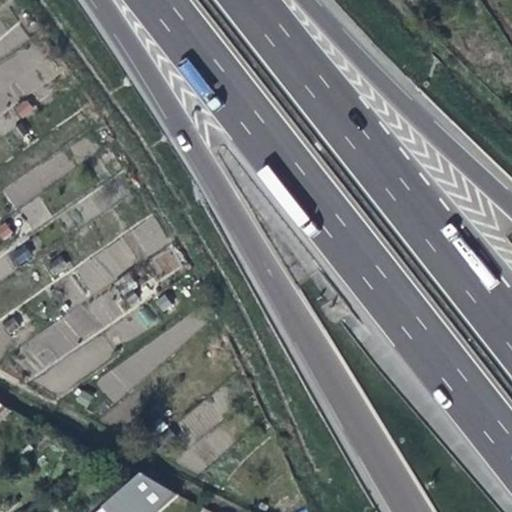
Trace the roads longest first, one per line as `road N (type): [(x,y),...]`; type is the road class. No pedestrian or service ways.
road 1 (motorway): [(113,0),(418,511)]
road 2 (motorway): [(159,0),(511,451)]
road 3 (motorway): [(511,313),(342,85)]
road 4 (motorway): [(511,233),(342,85)]
